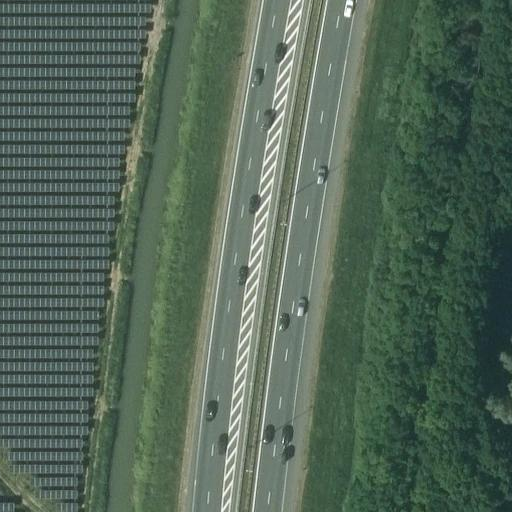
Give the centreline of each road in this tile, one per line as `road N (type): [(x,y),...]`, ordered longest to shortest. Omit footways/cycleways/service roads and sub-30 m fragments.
road 1 (motorway): [(270,511),(345,0)]
road 2 (motorway): [(276,0),(206,511)]
